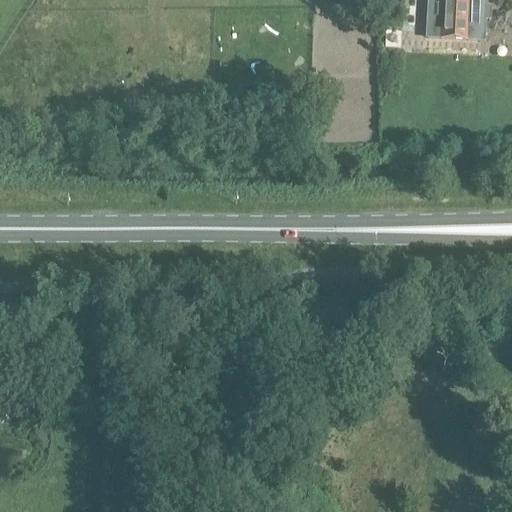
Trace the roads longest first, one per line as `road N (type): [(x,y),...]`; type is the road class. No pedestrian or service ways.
road 1 (primary): [(0,229),(341,229)]
road 2 (primary): [(511,216),(341,229)]
road 3 (primary): [(341,229),(511,240)]
